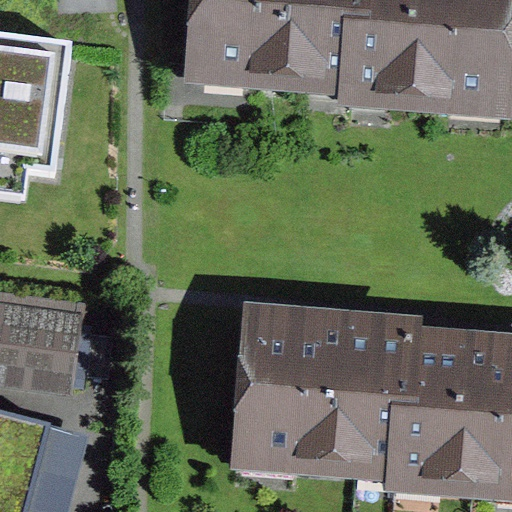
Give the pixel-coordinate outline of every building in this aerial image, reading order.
[(311,76),(348,79),(354,0),(205,0),(200,67),(234,70),(233,80),(310,86),(311,76)] [(354,0),(348,79),(347,89),(381,92),(380,102),(464,109),(465,98),(499,101),(506,0),(354,0)] [(0,171),(54,178),(71,49),(0,39),(0,171)] [(0,380),(64,388),(72,326),(0,316),(0,380)] [(258,322),(247,452),(281,454),(280,464),(357,471),(358,460),(395,463),(394,474),(428,476),(427,486),(511,493),(511,483),(511,482),(511,353),(469,352),(470,349),(413,344),(413,334),(344,329),(344,332),(258,322)] [(0,414),(0,511),(27,511),(50,427),(0,414)]
